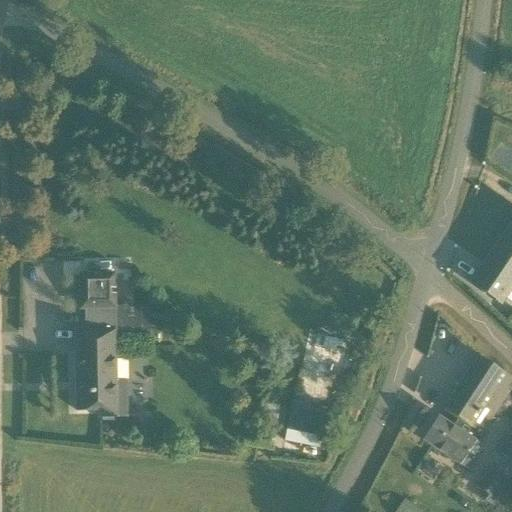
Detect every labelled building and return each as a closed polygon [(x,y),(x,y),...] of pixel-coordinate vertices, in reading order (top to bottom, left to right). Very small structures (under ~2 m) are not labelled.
[(511,225),(471,284),(499,303),(511,287),(511,285),(511,225)] [(79,289),(75,289),(75,299),(80,299),(80,309),(84,309),(115,309),(114,306),(114,274),(99,275),(79,275),(79,289)] [(99,417),(116,417),(115,338),(149,338),(149,316),(149,306),(132,306),(114,306),(115,309),(84,309),(84,331),(75,332),(76,411),(99,411),(99,417)] [(480,434),(504,398),(511,385),(511,379),(477,356),(442,409),(480,434)] [(422,440),(438,451),(459,465),(470,472),(485,449),(475,442),(454,428),(437,417),(422,440)] [(509,464),(511,461),(511,428),(493,452),(509,464)] [(328,439),(286,431),(284,442),(326,450),(328,439)] [(496,500),(508,485),(490,470),(478,485),(496,500)] [(403,501),(397,511),(423,511),(424,511),(403,501)]
